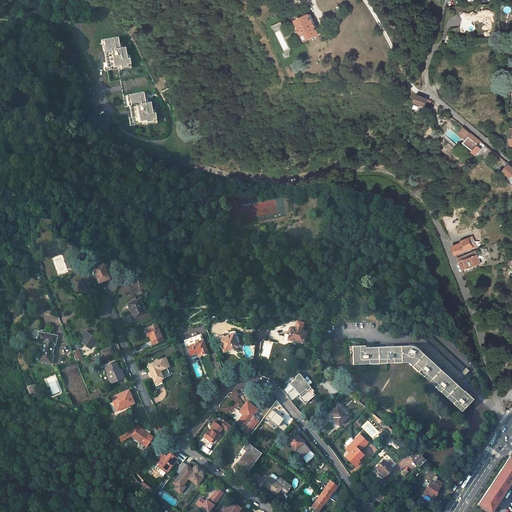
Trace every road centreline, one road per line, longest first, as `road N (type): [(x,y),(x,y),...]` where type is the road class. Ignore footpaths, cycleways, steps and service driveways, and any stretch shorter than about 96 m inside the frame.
road 1 (residential): [(511,420),(502,413),(451,253),(431,212),(397,177),(338,169),(274,182),(118,144)]
road 2 (residential): [(180,445),(225,388),(264,383),(328,453),(367,511)]
road 3 (residential): [(447,0),(426,70),(429,90),(511,161)]
road 4 (residential): [(180,445),(154,417),(110,316),(98,306)]
